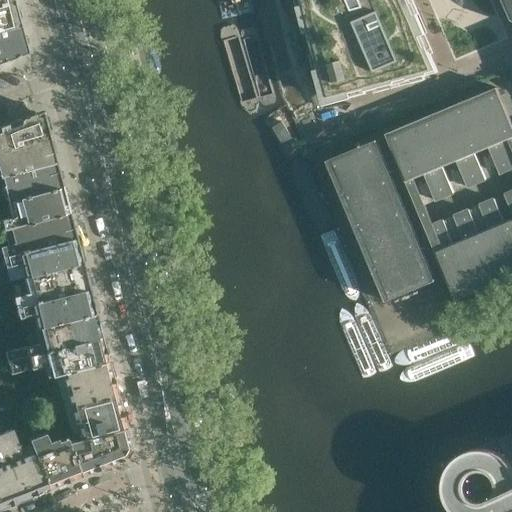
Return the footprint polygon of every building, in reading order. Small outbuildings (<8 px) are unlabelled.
[(0,0),(0,32),(20,27),(13,0),(0,0)] [(296,0),(297,1),(297,0),(299,5),(304,3),(305,7),(299,9),(303,25),(304,25),(305,29),(311,28),(311,30),(308,31),(311,42),(314,41),(320,66),(315,67),(318,78),(323,77),(324,79),(319,80),(323,98),(328,97),(329,97),(333,96),(335,100),(335,101),(348,97),(348,96),(347,92),(349,92),(351,96),(364,93),(363,88),(367,87),(368,90),(374,88),(375,91),(381,89),(381,90),(397,86),(396,85),(397,84),(396,79),(398,79),(398,82),(408,79),(407,76),(410,75),(411,80),(424,76),(423,72),(433,70),(433,69),(435,68),(428,50),(430,49),(425,38),(421,40),(419,36),(425,33),(417,14),(411,16),(409,13),(418,9),(414,0),(296,0)] [(0,63),(27,53),(26,48),(20,27),(0,32),(0,63)] [(476,153),(490,148),(501,174),(511,168),(511,122),(498,88),(496,88),(497,90),(389,135),(388,133),(387,134),(407,182),(418,209),(423,207),(411,180),(425,174),(436,201),(455,193),(444,167),(457,161),(468,187),(487,179),(476,153)] [(274,91),(264,96),(265,108),(289,156),(295,160),(305,155),(305,149),(290,112),(286,112),(277,92),(274,91)] [(0,149),(48,137),(43,116),(42,111),(36,113),(1,126),(0,126),(0,149)] [(55,162),(48,137),(0,149),(0,168),(2,176),(55,162)] [(431,281),(373,144),(378,142),(377,140),(328,161),(328,163),(333,161),(390,298),(386,300),(386,302),(436,281),(436,279),(431,281)] [(62,188),(55,162),(2,176),(0,176),(4,190),(0,191),(0,192),(3,203),(62,188)] [(68,213),(62,188),(3,203),(6,217),(0,218),(0,223),(2,230),(5,230),(68,213)] [(511,191),(504,195),(511,212),(511,218),(504,222),(494,199),(479,205),(489,229),(479,233),(469,210),(454,216),(463,239),(453,243),(444,220),(426,228),(436,251),(456,300),(458,299),(457,297),(511,274),(511,191)] [(75,238),(68,213),(5,230),(9,245),(0,247),(0,255),(1,258),(75,238)] [(81,263),(75,238),(1,258),(3,268),(19,263),(23,278),(81,263)] [(88,289),(81,263),(23,278),(26,293),(11,297),(14,308),(88,289)] [(95,313),(88,289),(14,308),(17,319),(32,315),(36,329),(95,313)] [(5,363),(101,338),(95,313),(36,329),(39,341),(2,351),(5,363)] [(108,362),(101,338),(5,363),(8,374),(45,365),(48,377),(58,375),(108,362)] [(116,395),(108,362),(58,375),(67,408),(116,395)] [(125,428),(116,395),(67,408),(75,441),(125,428)] [(47,488),(32,450),(16,456),(15,453),(19,451),(9,428),(0,431),(0,439),(23,498),(47,488)] [(126,457),(130,450),(125,428),(75,441),(66,443),(79,476),(126,457)] [(79,476),(66,443),(64,438),(54,442),(53,438),(31,447),(32,450),(47,488),(79,476)] [(0,506),(23,498),(0,439),(0,506)] [(511,511),(511,464),(509,461),(507,459),(505,457),(503,456),(499,453),(497,452),(495,451),(492,450),(489,450),(486,449),(484,449),(481,449),(478,449),(473,449),(471,450),(468,451),(465,452),(463,454),(459,456),(457,457),(455,459),(453,462),(450,465),(449,467),(448,470),(446,472),(445,476),(444,479),(444,482),(444,484),(444,485),(444,488),(444,491),(445,493),(445,496),(447,500),(447,501),(449,504),(451,508),(453,510),(454,511),(511,511)]
